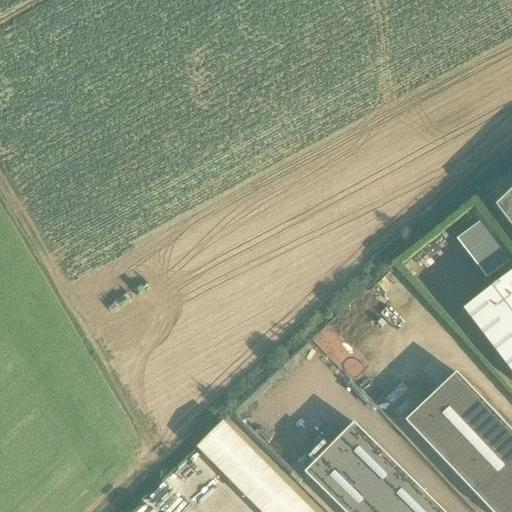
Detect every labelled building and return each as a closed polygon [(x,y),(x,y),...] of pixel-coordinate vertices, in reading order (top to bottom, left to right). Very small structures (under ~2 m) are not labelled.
[(511,192),(496,208),(511,228),(511,192)] [(475,217),(456,230),(462,238),(481,225),(475,217)] [(510,262),(501,250),(479,266),(488,278),(510,262)] [(511,275),(465,311),(511,372),(511,275)] [(511,511),(511,432),(457,376),(408,423),(491,511),(511,511)] [(441,511),(354,425),(305,474),(343,511),(441,511)] [(260,511),(311,511),(226,427),(201,453),(260,511)]
